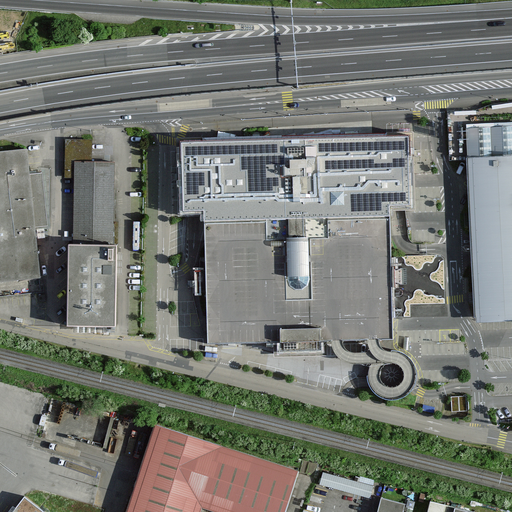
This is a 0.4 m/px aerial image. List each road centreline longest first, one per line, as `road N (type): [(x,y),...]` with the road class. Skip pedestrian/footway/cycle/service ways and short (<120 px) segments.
road 1 (residential): [(0,324),(501,440)]
road 2 (motorway): [(0,103),(220,73),(511,51)]
road 3 (motorway): [(511,27),(138,54),(0,73)]
road 4 (primary): [(0,129),(511,83)]
road 5 (motorway): [(511,20),(283,20),(0,1)]
road 6 (unknown): [(317,320),(351,321),(361,313),(368,177),(320,176)]
road 7 (unknown): [(236,174),(235,314),(279,319)]
road 8 (unknown): [(320,176),(317,320)]
road 9 (unknown): [(281,175),(279,319)]
road 10 (unknown): [(164,257),(188,254),(208,186),(236,174)]
